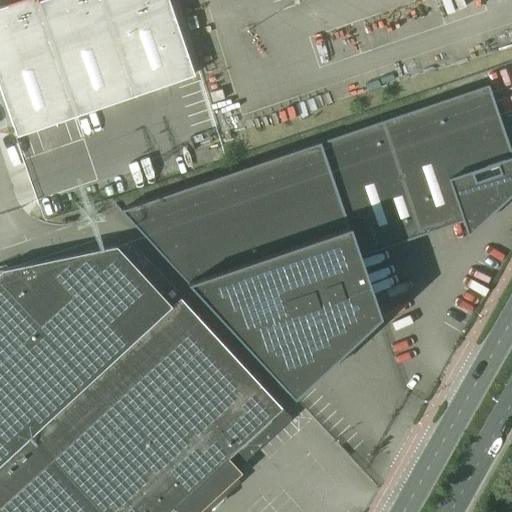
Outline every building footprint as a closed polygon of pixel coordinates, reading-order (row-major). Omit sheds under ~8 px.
[(6,5),(0,6),(0,89),(16,135),(75,115),(36,1),(37,0),(15,0),(14,0),(6,3),(6,5)] [(37,0),(36,1),(75,115),(135,94),(102,0),(37,0)] [(102,0),(135,94),(193,74),(167,0),(102,0)] [(487,84),(121,210),(284,386),(292,394),(378,314),(374,302),(358,255),(462,220),(466,233),(511,190),(511,157),(511,155),(506,156),(490,110),(495,108),(487,84)] [(1,269),(0,269),(0,511),(166,511),(171,508),(175,511),(195,511),(240,472),(226,457),(280,407),(179,297),(170,305),(115,245),(1,269)]
